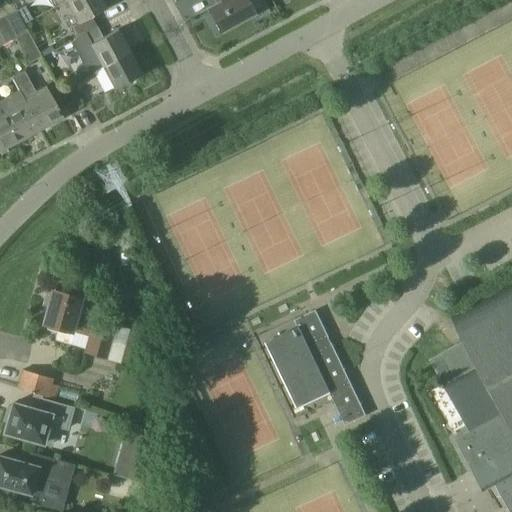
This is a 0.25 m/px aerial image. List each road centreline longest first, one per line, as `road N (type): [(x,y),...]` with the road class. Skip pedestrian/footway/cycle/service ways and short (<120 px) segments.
road 1 (residential): [(436,260),(319,30)]
road 2 (unclassified): [(0,234),(32,198),(101,146),(200,93)]
road 3 (unclassified): [(200,93),(319,30)]
